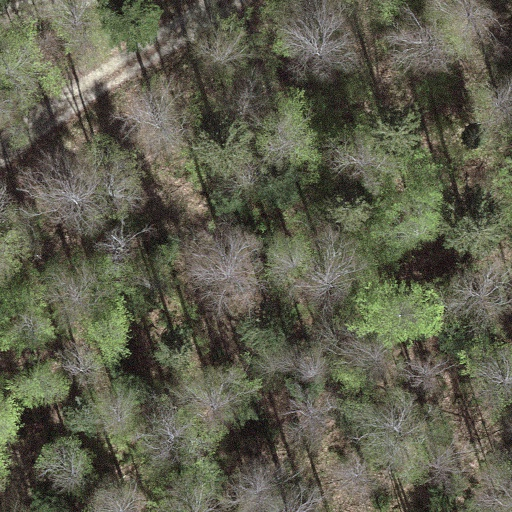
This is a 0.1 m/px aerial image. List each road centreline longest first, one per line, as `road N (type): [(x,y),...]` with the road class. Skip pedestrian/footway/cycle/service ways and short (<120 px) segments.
road 1 (track): [(210,0),(16,123),(0,141)]
road 2 (track): [(120,0),(0,40)]
